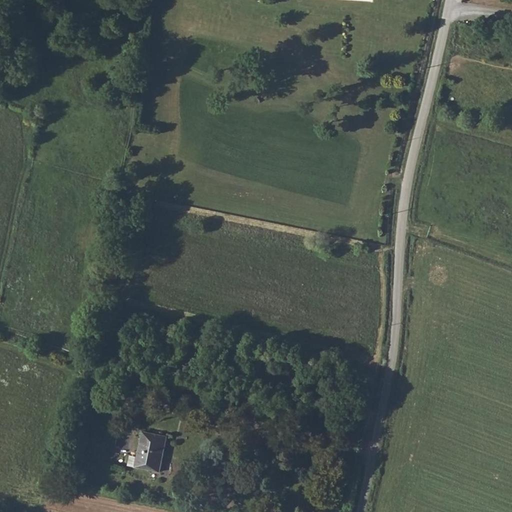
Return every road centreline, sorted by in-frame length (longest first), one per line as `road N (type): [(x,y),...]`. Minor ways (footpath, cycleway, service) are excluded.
road 1 (unclassified): [(361,511),(396,340),(411,166),(449,0)]
road 2 (track): [(373,458),(100,367)]
